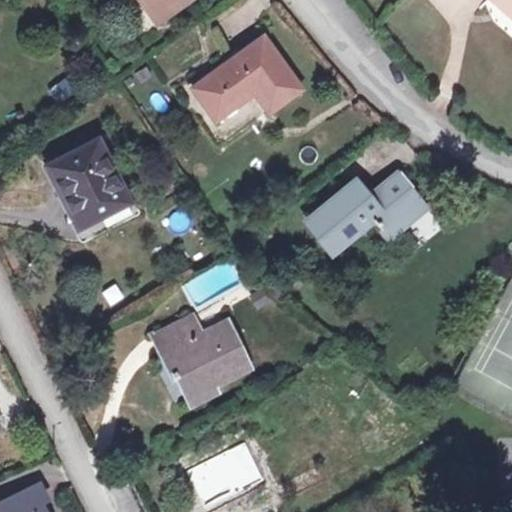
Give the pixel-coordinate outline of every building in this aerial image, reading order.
[(139,0),(156,24),(190,0),(139,0)] [(496,0),(511,11),(509,4),(505,0),(496,0)] [(302,85),(263,33),(194,85),(217,115),(254,87),(270,109),(302,85)] [(433,112),(449,114),(451,97),(436,95),(433,112)] [(51,166),(57,178),(67,173),(93,219),(127,201),(94,144),(51,166)] [(413,183),(399,167),(369,193),(355,176),(307,219),(333,250),(374,216),(390,236),(425,205),(410,187),(413,183)] [(67,173),(57,178),(83,223),(93,219),(67,173)] [(213,377),(217,386),(250,370),(226,323),(200,335),(191,317),(154,335),(178,384),(182,381),(186,389),(213,377)] [(222,397),(217,386),(213,377),(186,389),(182,381),(178,384),(191,412),(222,397)] [(227,511),(260,496),(239,448),(189,473),(207,511),(227,511)] [(49,503),(42,488),(1,507),(3,511),(46,511),(43,506),(49,503)]
